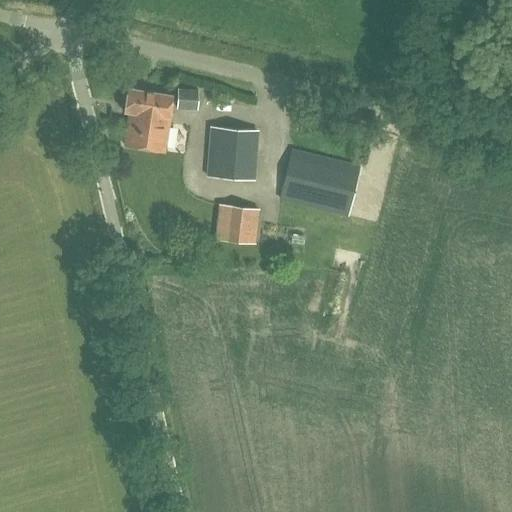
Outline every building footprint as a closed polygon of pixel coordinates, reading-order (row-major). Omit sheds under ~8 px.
[(198,110),(199,89),(178,88),(177,108),(182,109),(182,114),(188,114),(189,109),(198,110)] [(164,151),(173,96),(129,89),(125,112),(130,112),(125,145),(164,151)] [(265,181),(269,132),(212,128),(208,177),(265,181)] [(348,215),(360,166),(292,150),(281,199),(348,215)] [(259,210),(232,207),(229,240),(256,242),(259,210)]
